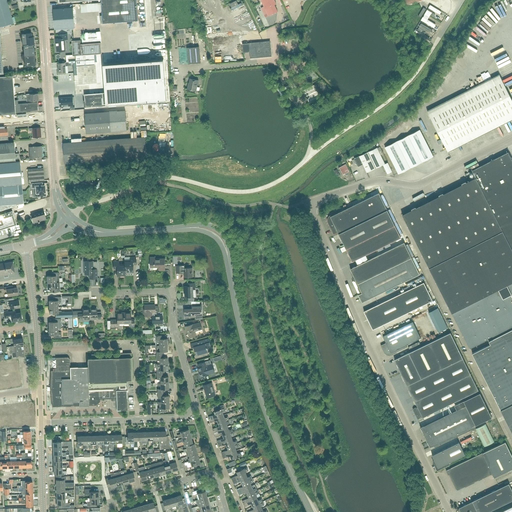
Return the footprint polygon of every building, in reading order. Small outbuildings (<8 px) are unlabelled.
[(0,0),(0,26),(13,23),(6,0),(0,0)] [(100,0),(103,23),(138,20),(136,0),(100,0)] [(260,0),(268,16),(277,11),(274,5),(272,2),(275,1),(274,0),(260,0)] [(430,5),(428,8),(439,15),(441,12),(430,5)] [(73,7),(53,9),(54,29),(74,27),(73,7)] [(423,17),(421,20),(433,28),(435,24),(423,17)] [(431,30),(421,23),(419,26),(430,33),(431,30)] [(31,37),(31,33),(21,34),(21,38),(22,45),(23,45),(23,55),(24,65),(32,65),(32,66),(33,66),(34,66),(35,65),(35,64),(36,63),(36,62),(35,62),(34,55),(33,47),(32,47),(32,44),(33,44),(33,37),(31,37)] [(67,34),(59,35),(59,38),(55,39),(56,43),(57,51),(65,50),(65,39),(68,39),(67,34)] [(102,52),(101,42),(81,44),(81,40),(72,41),(73,55),(74,55),(76,55),(82,55),(87,54),(102,53),(102,52)] [(271,56),(270,41),(242,44),(243,53),(250,52),(250,58),(271,56)] [(199,46),(187,47),(188,63),(200,62),(199,46)] [(84,100),(84,107),(107,105),(107,104),(167,99),(163,59),(103,63),(105,92),(84,93),(85,100),(84,100)] [(69,63),(69,62),(68,62),(67,62),(65,62),(65,63),(58,63),(58,69),(57,69),(58,74),(62,73),(62,77),(68,77),(67,66),(68,66),(68,65),(70,65),(70,63),(69,63)] [(293,78),(294,79),(297,86),(307,81),(303,73),(293,78)] [(0,114),(15,113),(15,112),(14,100),(12,75),(0,75),(0,114)] [(428,113),(446,149),(511,116),(511,100),(500,77),(428,113)] [(187,89),(191,90),(196,91),(198,80),(190,78),(189,85),(188,85),(187,89)] [(303,90),(310,106),(321,100),(314,85),(303,90)] [(72,97),(60,98),(60,103),(61,107),(73,106),(72,97)] [(17,100),(14,100),(15,112),(26,111),(30,111),(37,110),(37,102),(18,104),(17,100)] [(127,130),(125,110),(85,113),(86,133),(127,130)] [(416,123),(393,135),(396,141),(419,129),(416,123)] [(32,138),(40,137),(40,128),(29,129),(29,131),(32,131),(32,138)] [(408,135),(421,162),(433,156),(419,129),(408,135)] [(396,141),(410,168),(421,162),(408,135),(396,141)] [(147,157),(145,137),(63,143),(65,163),(147,157)] [(410,168),(396,141),(385,147),(398,174),(410,168)] [(13,142),(0,143),(0,161),(19,160),(18,153),(14,153),(13,142)] [(34,159),(34,158),(42,157),(41,146),(29,147),(29,159),(34,159)] [(359,156),(354,158),(358,167),(363,164),(367,172),(373,169),(385,164),(377,147),(365,153),(359,156)] [(511,160),(508,152),(472,170),(475,177),(468,181),(402,215),(470,348),(488,339),(490,344),(472,353),(505,418),(511,432),(511,160)] [(0,184),(21,183),(19,162),(0,163),(0,184)] [(342,175),(349,171),(345,164),(339,167),(342,175)] [(27,174),(27,175),(28,182),(44,180),(43,168),(27,169),(27,174)] [(32,187),(33,196),(33,197),(45,196),(44,185),(42,185),(41,182),(31,183),(32,187)] [(21,183),(0,184),(0,210),(22,203),(22,190),(21,187),(21,184),(21,183)] [(401,238),(388,212),(379,193),(332,216),(331,215),(330,215),(327,218),(327,220),(327,222),(328,222),(329,223),(328,224),(330,228),(333,234),(338,232),(352,261),(401,238)] [(39,203),(18,208),(19,215),(41,209),(39,203)] [(0,230),(16,225),(11,211),(0,214),(0,230)] [(43,211),(31,215),(33,223),(42,220),(41,219),(45,218),(43,211)] [(419,274),(404,242),(350,269),(362,293),(358,294),(362,302),(419,274)] [(124,272),(125,272),(132,272),(132,265),(135,264),(135,257),(130,257),(130,260),(124,260),(124,264),(124,272)] [(158,270),(165,270),(165,258),(155,259),(155,257),(150,257),(150,267),(158,267),(158,270)] [(4,277),(8,277),(8,276),(8,275),(14,274),(14,271),(12,261),(0,263),(0,275),(4,275),(4,277)] [(92,262),(92,261),(84,261),(84,274),(89,274),(89,278),(97,278),(97,269),(97,261),(92,262)] [(125,272),(124,272),(124,264),(118,264),(118,261),(113,261),(113,269),(116,268),(116,276),(125,276),(125,272)] [(184,277),(192,277),(192,267),(184,268),(184,265),(176,265),(176,273),(181,272),(181,271),(184,271),(184,277)] [(47,282),(56,282),(59,282),(59,278),(59,272),(51,273),(51,276),(47,276),(47,282)] [(59,282),(56,282),(47,282),(47,289),(51,289),(52,292),(59,292),(59,282)] [(432,300),(424,282),(364,311),(373,329),(432,300)] [(185,297),(193,297),(196,297),(195,290),(193,290),(193,288),(195,288),(195,283),(187,283),(187,286),(183,286),(183,290),(185,290),(185,297)] [(7,296),(17,294),(16,288),(12,288),(12,286),(4,287),(4,291),(7,291),(7,296)] [(49,307),(58,307),(58,302),(61,302),(61,297),(53,297),(53,301),(48,301),(49,307)] [(10,309),(19,307),(18,300),(12,301),(12,298),(4,299),(5,305),(9,304),(10,309)] [(148,316),(151,316),(152,316),(152,313),(155,312),(158,312),(157,306),(154,306),(154,304),(143,305),(144,309),(143,309),(143,315),(148,315),(148,316)] [(195,313),(201,313),(201,305),(192,305),(192,309),(184,309),(184,317),(195,317),(195,313)] [(58,311),(58,307),(49,307),(49,313),(55,313),(55,316),(55,317),(71,317),(71,312),(61,312),(61,311),(58,311)] [(90,320),(89,308),(82,308),(82,311),(72,311),(72,319),(75,319),(75,317),(78,317),(78,321),(83,321),(83,322),(90,322),(90,320)] [(96,320),(101,320),(101,314),(96,314),(96,308),(89,308),(90,320),(96,319),(96,320)] [(446,330),(439,309),(429,313),(437,333),(446,330)] [(11,322),(21,320),(20,313),(15,313),(15,311),(4,313),(5,318),(11,317),(11,322)] [(123,324),(123,312),(116,312),(116,319),(110,320),(110,327),(118,327),(118,324),(123,324)] [(123,312),(123,324),(128,324),(129,326),(134,326),(133,319),(130,319),(130,312),(123,312)] [(151,323),(162,323),(162,315),(155,315),(155,312),(152,313),(152,316),(151,316),(151,323)] [(48,328),(57,328),(57,324),(61,324),(60,319),(52,319),(52,322),(48,322),(48,328)] [(396,351),(396,352),(407,347),(406,345),(421,338),(418,333),(416,327),(413,321),(382,336),(386,343),(381,345),(382,349),(383,348),(384,350),(385,352),(386,354),(389,354),(391,354),(396,351)] [(195,331),(202,329),(200,322),(193,324),(185,326),(186,330),(187,329),(189,337),(196,335),(195,331)] [(58,332),(57,328),(48,328),(49,335),(53,334),(53,338),(61,337),(61,332),(58,332)] [(422,417),(478,390),(450,332),(394,360),(417,407),(414,409),(413,410),(415,413),(416,414),(415,415),(418,419),(422,417)] [(155,345),(167,345),(166,338),(163,338),(162,335),(155,335),(155,345)] [(13,342),(14,346),(8,346),(8,347),(22,344),(23,344),(22,338),(13,340),(13,339),(10,339),(10,342),(13,342)] [(209,338),(190,344),(191,348),(194,347),(197,356),(203,354),(202,353),(208,351),(207,348),(211,346),(209,338)] [(16,358),(24,357),(22,344),(8,347),(9,353),(11,353),(12,357),(16,357),(16,358)] [(156,354),(163,354),(163,351),(167,351),(167,345),(155,345),(151,345),(151,348),(156,347),(156,354)] [(59,394),(60,405),(72,405),(78,405),(78,406),(88,406),(88,405),(94,405),(95,404),(96,404),(97,403),(98,402),(98,401),(99,400),(103,399),(111,399),(111,401),(116,401),(116,403),(116,410),(127,410),(127,403),(126,390),(127,390),(127,380),(132,379),(131,357),(131,352),(121,353),(91,354),(91,359),(87,359),(87,366),(87,372),(88,386),(74,387),(73,381),(72,381),(71,378),(70,378),(70,377),(60,377),(59,394)] [(159,364),(167,364),(167,357),(163,357),(163,354),(156,354),(156,360),(159,360),(159,364)] [(52,406),(60,405),(59,394),(60,377),(70,377),(70,372),(70,371),(70,367),(69,359),(67,357),(55,357),(56,369),(55,369),(54,371),(51,371),(51,372),(50,389),(52,406)] [(199,364),(200,367),(198,367),(200,373),(201,377),(209,375),(208,374),(214,373),(210,360),(199,364)] [(8,370),(18,369),(17,362),(7,363),(8,370)] [(390,365),(386,366),(385,362),(382,363),(387,378),(398,374),(397,371),(396,372),(394,368),(392,369),(390,365)] [(167,364),(159,364),(156,364),(156,373),(164,373),(164,370),(167,370),(167,364)] [(87,372),(87,366),(72,367),(70,367),(70,371),(70,372),(70,377),(70,378),(71,378),(72,381),(73,381),(74,387),(88,386),(87,372)] [(9,377),(19,376),(18,369),(8,370),(9,377)] [(164,373),(156,373),(157,383),(168,383),(168,376),(164,376),(164,373)] [(10,384),(20,383),(19,376),(9,377),(10,384)] [(157,392),(164,392),(164,389),(168,389),(168,383),(157,383),(153,383),(153,386),(157,385),(160,385),(160,389),(157,389),(157,392)] [(207,397),(215,395),(214,392),(214,391),(212,383),(203,385),(207,397)] [(161,402),(169,402),(168,395),(164,395),(164,392),(157,392),(157,398),(160,398),(161,402)] [(461,407),(420,427),(423,433),(422,433),(427,441),(430,447),(492,417),(480,393),(459,403),(461,407)] [(24,402),(13,404),(17,425),(29,423),(29,419),(27,419),(26,417),(28,416),(28,412),(25,412),(25,410),(27,410),(26,405),(24,405),(24,402)] [(169,402),(161,402),(157,402),(158,404),(159,404),(160,408),(158,408),(158,412),(159,412),(159,413),(165,413),(165,408),(169,408),(169,402)] [(215,414),(208,417),(209,420),(223,415),(222,412),(225,411),(223,405),(219,406),(220,409),(214,411),(215,414)] [(0,420),(10,419),(8,408),(3,409),(3,407),(0,407),(0,420)] [(223,415),(209,420),(210,423),(217,420),(218,423),(229,419),(227,416),(224,417),(223,415)] [(230,423),(229,419),(218,423),(219,426),(212,429),(213,432),(228,427),(227,424),(230,423)] [(485,423),(475,428),(484,446),(494,441),(485,423)] [(228,427),(213,432),(214,435),(222,432),(223,435),(233,431),(232,428),(229,429),(228,427)] [(177,435),(177,438),(181,436),(189,434),(188,429),(179,432),(180,434),(177,435)] [(234,435),(233,431),(223,435),(224,438),(217,441),(218,444),(232,438),(231,436),(234,435)] [(117,443),(121,443),(121,445),(124,445),(124,436),(121,436),(121,434),(115,435),(115,443),(114,443),(114,447),(117,447),(117,443)] [(179,442),(182,441),(191,439),(189,434),(181,436),(181,439),(178,440),(179,442)] [(233,441),(232,438),(218,444),(219,447),(226,444),(227,447),(237,443),(236,440),(233,441)] [(69,448),(71,447),(71,441),(56,442),(56,439),(52,439),(52,442),(52,448),(61,448),(61,446),(67,445),(68,448),(69,448)] [(449,464),(448,463),(465,454),(459,442),(432,455),(434,459),(433,462),(436,463),(438,468),(443,465),(444,466),(449,464)] [(511,456),(505,442),(482,453),(446,470),(448,474),(450,473),(452,476),(451,476),(457,489),(464,485),(465,487),(474,482),(474,481),(478,479),(478,480),(492,473),(494,477),(511,468),(511,456)] [(183,452),(187,451),(195,448),(194,443),(192,444),(185,445),(186,446),(186,448),(183,449),(183,452)] [(237,443),(227,447),(228,450),(221,452),(222,455),(236,450),(235,447),(238,446),(237,443)] [(186,456),(188,456),(197,453),(195,448),(187,451),(188,453),(186,454),(186,456)] [(237,453),(236,450),(222,455),(223,458),(230,456),(231,459),(241,455),(240,452),(237,453)] [(164,465),(163,465),(165,473),(171,471),(169,463),(170,463),(168,459),(166,452),(163,453),(165,460),(166,460),(167,464),(164,465)] [(169,463),(171,471),(178,470),(175,462),(176,462),(175,457),(172,458),(173,462),(170,463),(169,463)] [(187,467),(191,465),(200,463),(198,458),(188,461),(184,462),(185,465),(186,465),(187,467)] [(162,461),(156,463),(157,467),(159,475),(165,473),(163,465),(164,465),(162,461)] [(153,477),(159,475),(157,467),(156,463),(154,463),(150,464),(151,469),(153,477)] [(151,469),(150,464),(148,465),(144,466),(145,470),(147,479),(153,477),(151,469)] [(141,480),(147,479),(145,470),(144,466),(142,467),(138,468),(139,470),(138,471),(141,480)] [(62,471),(62,467),(53,467),(53,473),(55,473),(55,476),(57,476),(63,476),(63,473),(66,473),(66,471),(62,471)] [(232,481),(246,474),(245,472),(247,470),(246,467),(236,472),(238,475),(231,478),(232,481)] [(130,473),(127,474),(126,474),(128,482),(135,480),(132,472),(133,472),(131,468),(129,468),(130,473)] [(124,475),(121,476),(120,476),(122,484),(128,482),(126,474),(127,474),(125,470),(123,470),(124,475)] [(114,477),(116,486),(122,484),(120,476),(121,476),(119,471),(113,473),(114,477)] [(107,486),(110,486),(110,487),(116,486),(114,477),(113,473),(113,472),(110,473),(111,478),(108,479),(108,478),(105,479),(107,486)] [(247,477),(246,474),(232,481),(234,484),(240,481),(242,483),(251,479),(250,475),(247,477)] [(64,486),(73,486),(73,482),(64,482),(64,479),(66,479),(65,476),(63,476),(57,476),(57,479),(56,479),(56,486),(64,486)] [(238,492),(251,486),(250,483),(253,482),(251,479),(242,483),(243,486),(236,489),(238,492)] [(458,507),(460,511),(486,511),(511,499),(511,490),(509,483),(472,501),(466,504),(466,503),(458,507)] [(254,484),(251,486),(238,492),(239,495),(246,492),(247,495),(257,490),(255,487),(254,484)] [(89,498),(98,497),(98,491),(90,492),(90,489),(84,489),(84,494),(89,494),(89,498)] [(199,499),(206,497),(205,491),(202,492),(201,489),(191,492),(192,495),(197,493),(199,499)] [(243,504),(256,497),(255,495),(258,493),(257,490),(247,495),(248,498),(242,501),(243,504)] [(177,505),(181,503),(182,508),(187,506),(184,498),(182,499),(181,495),(174,497),(177,505)] [(90,506),(90,504),(98,503),(98,497),(89,498),(90,501),(86,502),(86,506),(90,506)] [(177,505),(174,497),(168,499),(171,507),(171,506),(175,505),(176,509),(179,509),(177,505)] [(195,500),(196,503),(199,502),(200,505),(208,503),(206,497),(199,499),(195,500)] [(258,500),(256,497),(243,504),(244,506),(251,503),(252,506),(262,501),(261,498),(258,500)] [(65,498),(56,499),(56,505),(58,505),(59,508),(69,507),(74,507),(74,505),(69,505),(69,502),(65,503),(65,499),(65,498)] [(171,507),(168,499),(162,500),(164,508),(169,507),(170,511),(172,510),(171,506),(171,507)] [(262,501),(252,506),(254,509),(247,511),(246,511),(254,511),(262,508),(261,506),(263,505),(262,501)] [(158,511),(157,505),(154,506),(153,502),(146,504),(148,511),(149,511),(150,511),(153,511),(158,511)] [(202,511),(210,508),(209,505),(208,503),(200,505),(198,506),(200,511),(202,511)]
